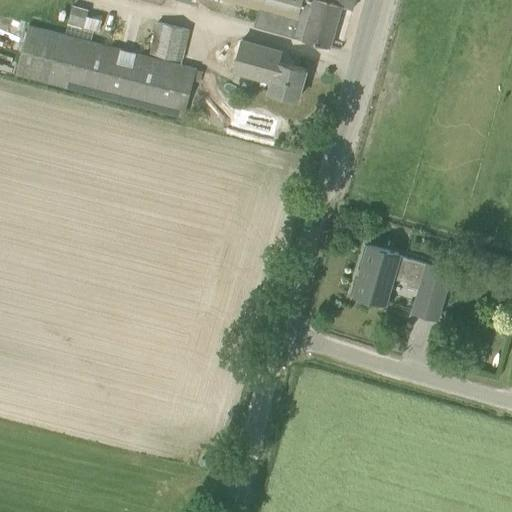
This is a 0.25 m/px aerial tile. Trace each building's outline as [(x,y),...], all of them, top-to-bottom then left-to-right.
[(342,6),(352,9),(354,0),(230,0),(259,8),(254,26),(290,36),(330,48),(330,46),(342,6)] [(88,9),(73,5),(67,23),(98,32),(101,19),(87,15),(88,9)] [(150,53),(154,54),(182,60),(189,28),(157,21),(150,53)] [(16,74),(154,110),(184,118),(197,68),(29,24),(16,74)] [(271,82),(269,92),(297,99),(305,69),(278,62),(281,51),(241,40),(233,71),(271,82)] [(405,286),(419,290),(413,312),(437,319),(451,271),(398,256),(399,254),(369,245),(354,295),(385,303),(392,278),(406,282),(405,286)] [(446,250),(443,261),(460,266),(463,256),(446,250)]
